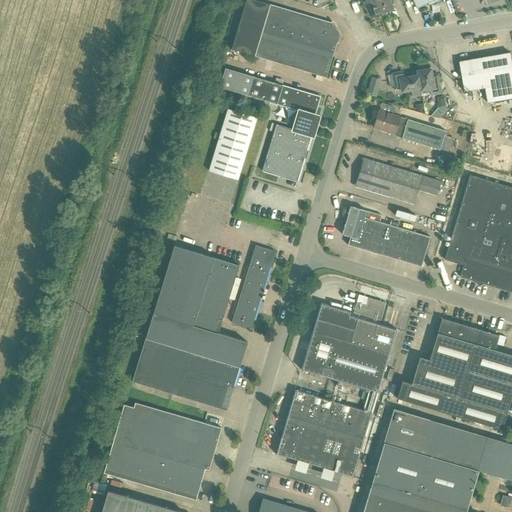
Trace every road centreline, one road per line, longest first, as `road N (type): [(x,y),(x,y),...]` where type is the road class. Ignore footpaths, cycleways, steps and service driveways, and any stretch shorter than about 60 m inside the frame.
road 1 (unclassified): [(302,256),(370,54),(394,41),(511,20)]
road 2 (unclassified): [(228,511),(302,256)]
road 3 (unclassified): [(511,317),(302,256)]
